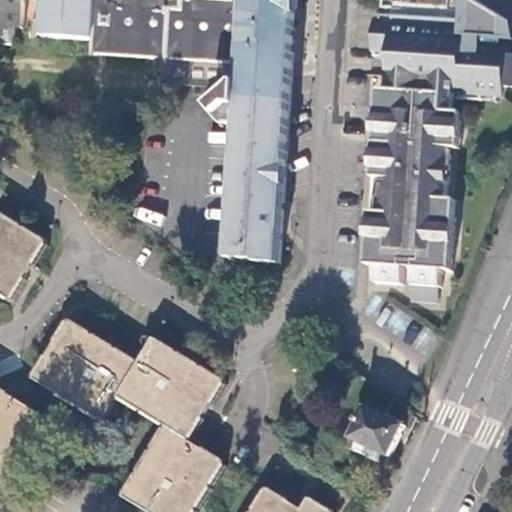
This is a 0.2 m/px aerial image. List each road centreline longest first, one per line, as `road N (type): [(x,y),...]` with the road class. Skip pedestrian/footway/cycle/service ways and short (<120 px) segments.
road 1 (residential): [(343,0),(319,270),(283,318)]
road 2 (primary): [(511,292),(406,511)]
road 3 (primary): [(449,511),(511,381)]
